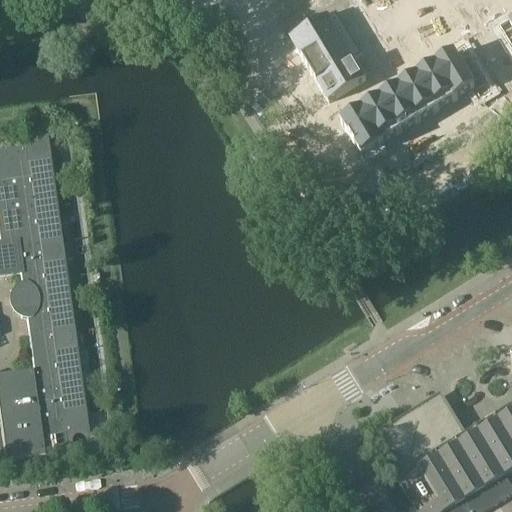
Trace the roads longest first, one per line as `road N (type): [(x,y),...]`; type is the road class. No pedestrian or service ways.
road 1 (tertiary): [(308,406),(511,290)]
road 2 (tertiary): [(174,487),(308,406)]
road 3 (tertiary): [(29,511),(174,487)]
road 4 (residential): [(372,511),(308,406)]
